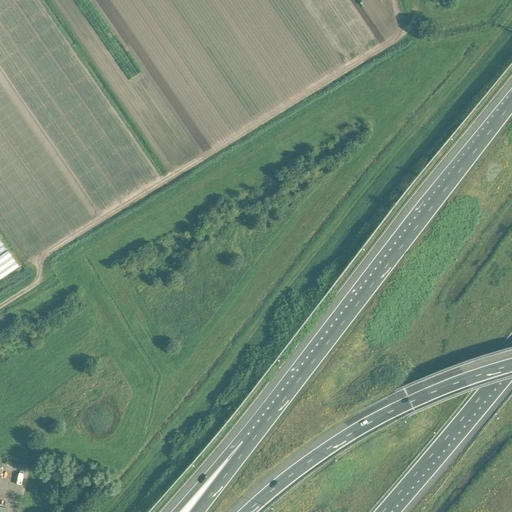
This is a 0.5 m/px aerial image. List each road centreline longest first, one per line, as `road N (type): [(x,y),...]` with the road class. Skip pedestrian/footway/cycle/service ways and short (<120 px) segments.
road 1 (motorway): [(511,101),(248,444)]
road 2 (motorway): [(511,365),(360,428),(247,511)]
road 3 (motorway): [(382,511),(511,358)]
